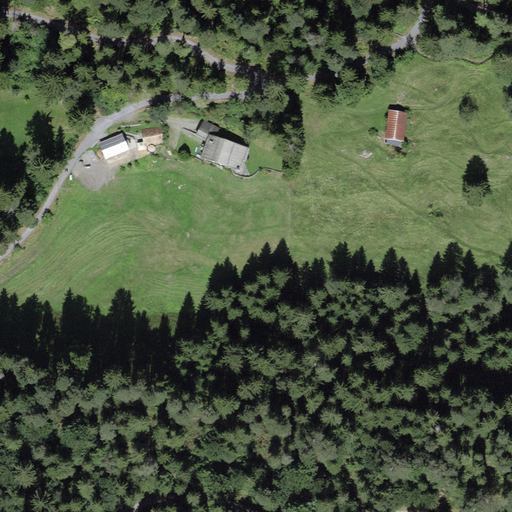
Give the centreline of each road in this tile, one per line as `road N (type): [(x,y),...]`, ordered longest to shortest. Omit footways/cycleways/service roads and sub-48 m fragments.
road 1 (track): [(0,257),(38,220),(96,130),(119,113),(173,98),(252,94),(264,84)]
road 2 (track): [(264,84),(178,40),(113,42),(0,14)]
road 3 (track): [(264,84),(343,72),(415,33)]
road 4 (track): [(245,511),(216,498),(185,496),(126,511)]
